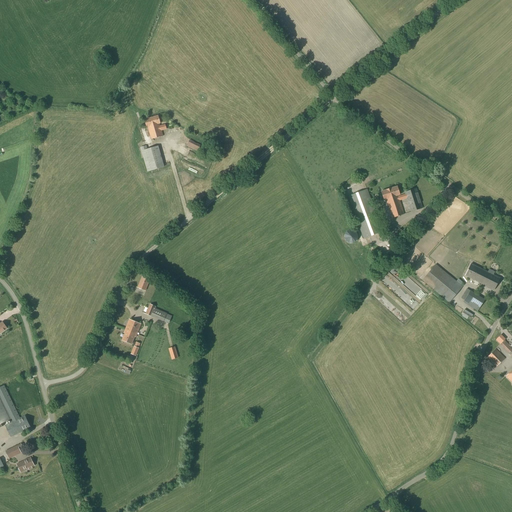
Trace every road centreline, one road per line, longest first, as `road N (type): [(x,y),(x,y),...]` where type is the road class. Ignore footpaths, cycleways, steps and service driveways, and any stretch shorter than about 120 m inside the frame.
road 1 (unclassified): [(392,496),(449,457),(475,366),(511,295)]
road 2 (unclassified): [(41,387),(76,375),(126,275),(192,216)]
road 3 (unclassified): [(511,229),(333,97)]
road 4 (track): [(192,216),(333,97)]
road 5 (unclassified): [(333,97),(453,0)]
road 6 (unclassified): [(81,511),(41,387)]
road 7 (unclassified): [(333,97),(254,0)]
